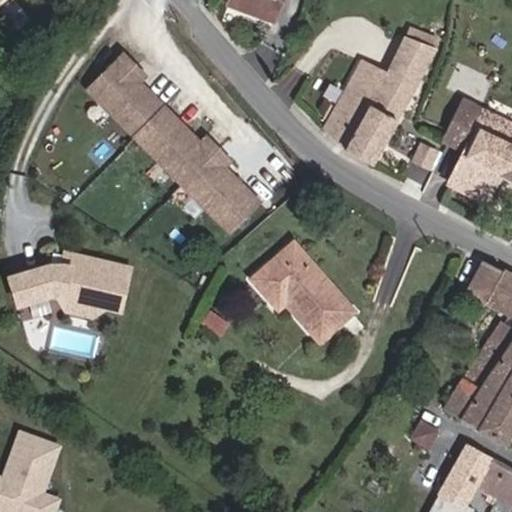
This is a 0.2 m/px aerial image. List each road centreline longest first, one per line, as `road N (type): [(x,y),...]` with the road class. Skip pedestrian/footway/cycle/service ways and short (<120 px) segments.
road 1 (unclassified): [(180,0),(338,172),(511,264)]
road 2 (unknown): [(148,0),(82,51),(57,82),(20,157),(29,223)]
